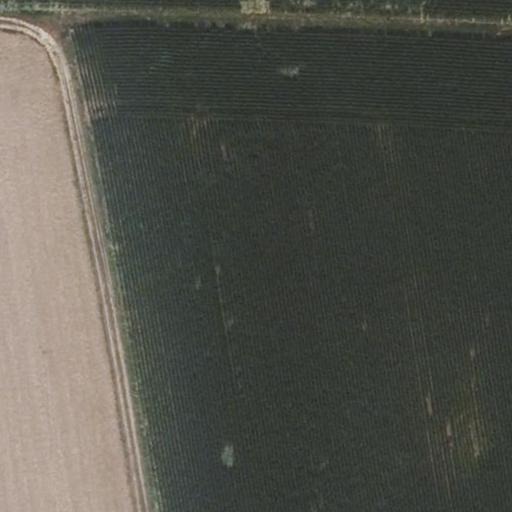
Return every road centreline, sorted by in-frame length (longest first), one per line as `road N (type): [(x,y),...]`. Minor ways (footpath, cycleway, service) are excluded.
road 1 (track): [(0,24),(47,40),(74,91),(146,511)]
road 2 (track): [(47,40),(511,36)]
